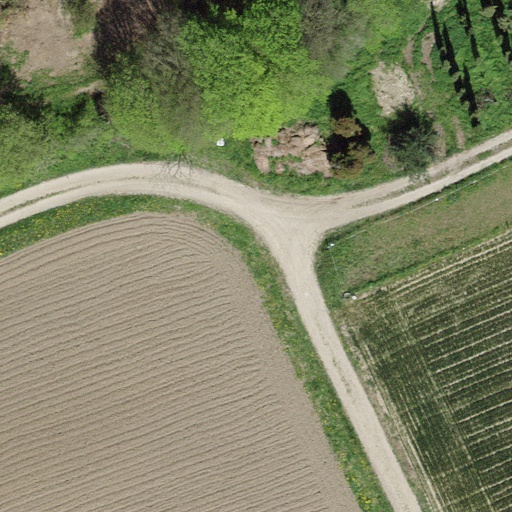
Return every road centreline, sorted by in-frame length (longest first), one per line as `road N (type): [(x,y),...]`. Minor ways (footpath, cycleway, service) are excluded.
road 1 (track): [(511,147),(349,223),(272,220),(216,196),(149,187),(89,188),(0,226)]
road 2 (track): [(272,220),(411,511)]
